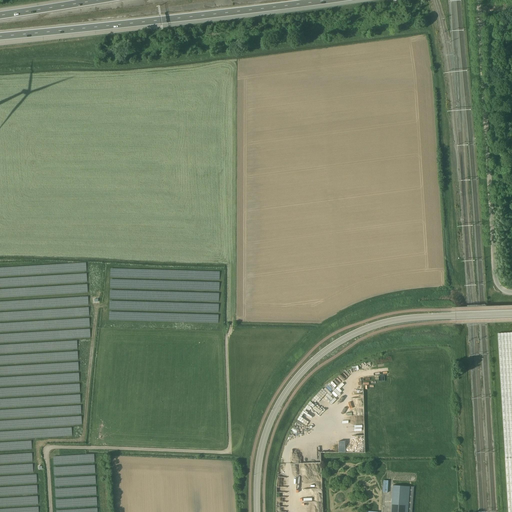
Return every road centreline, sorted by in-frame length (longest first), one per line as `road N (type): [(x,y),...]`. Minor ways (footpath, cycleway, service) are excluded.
road 1 (tertiary): [(257,511),(270,421),(298,376),(332,345),(393,320),(511,313)]
road 2 (unclassified): [(50,511),(50,447),(229,448),(226,335)]
road 3 (motorway): [(0,35),(330,0)]
road 4 (unclassified): [(511,292),(495,276),(478,0)]
